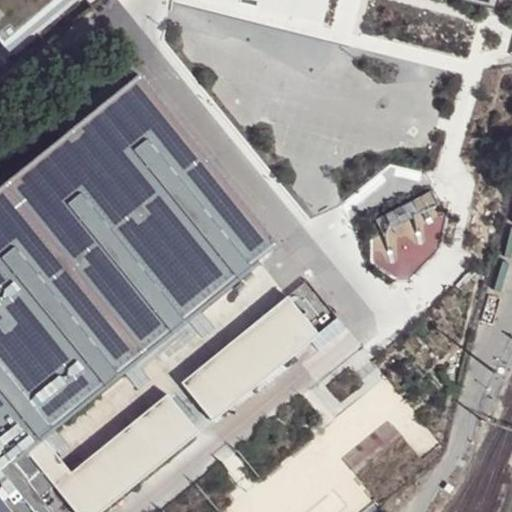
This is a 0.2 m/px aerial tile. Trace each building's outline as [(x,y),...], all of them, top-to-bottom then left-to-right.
[(0,0),(0,39),(3,43),(54,0),(0,0)] [(256,0),(336,22),(340,0),(256,0)] [(511,0),(454,0),(454,3),(501,15),(504,4),(511,6),(511,0)] [(122,92),(262,262),(281,246),(142,76),(122,92)] [(53,511),(29,483),(44,472),(78,511),(104,511),(202,433),(171,394),(75,473),(45,439),(262,262),(122,92),(0,191),(0,511),(53,511)] [(291,296),(185,383),(216,420),(322,335),(291,296)] [(232,511),(285,511),(296,503),(275,477),(232,511)]
